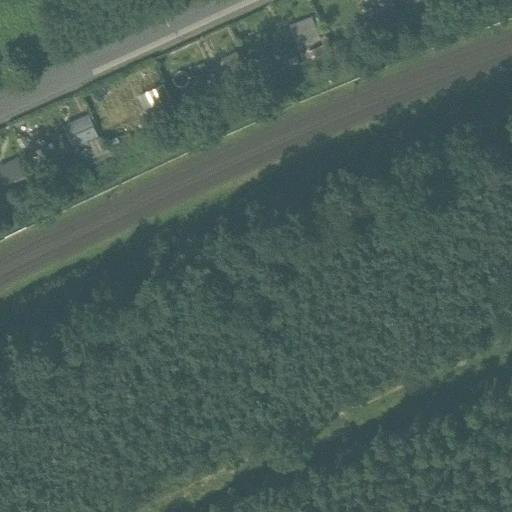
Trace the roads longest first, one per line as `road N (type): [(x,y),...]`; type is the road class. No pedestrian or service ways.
road 1 (unknown): [(511,327),(139,511)]
road 2 (residential): [(229,0),(0,105)]
